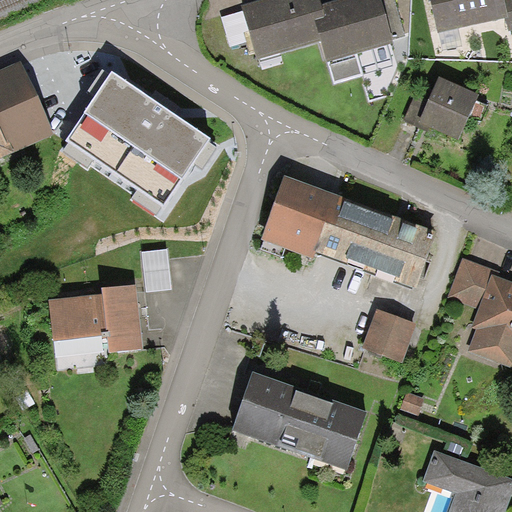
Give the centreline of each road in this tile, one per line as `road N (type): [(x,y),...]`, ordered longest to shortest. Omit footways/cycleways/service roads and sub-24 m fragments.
road 1 (residential): [(152,487),(277,122)]
road 2 (residential): [(277,122),(511,227)]
road 3 (residential): [(277,122),(165,49),(139,0)]
road 4 (residential): [(0,50),(130,0)]
